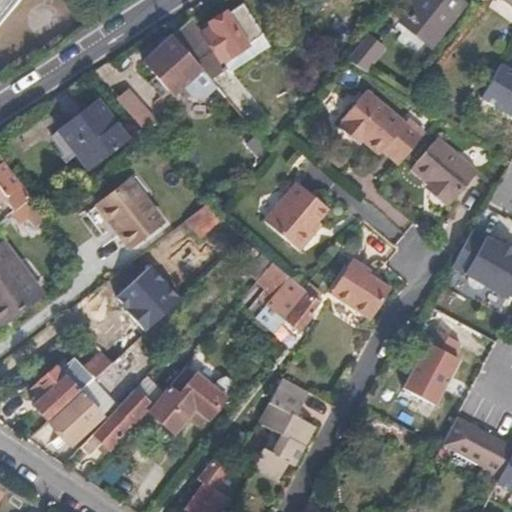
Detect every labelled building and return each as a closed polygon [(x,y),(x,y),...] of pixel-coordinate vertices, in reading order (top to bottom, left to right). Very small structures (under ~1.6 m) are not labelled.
[(0,0),(0,20),(16,0),(0,0)] [(421,57),(464,3),(460,0),(417,0),(424,6),(422,10),(426,15),(399,47),(407,52),(410,48),(421,57)] [(211,78),(227,67),(230,72),(271,44),(245,4),(229,14),(228,13),(214,21),(215,24),(213,26),(204,32),(194,16),(173,34),(211,78)] [(368,31),(346,55),(364,72),(386,48),(368,31)] [(211,78),(173,34),(144,60),(174,92),(184,83),(193,93),(204,96),(217,85),(211,78)] [(360,142),(363,139),(379,151),(382,148),(396,159),(422,128),(405,114),(402,118),(365,87),(338,119),(340,120),(338,124),(360,142)] [(146,120),(123,92),(113,100),(120,109),(129,120),(137,127),(146,120)] [(126,136),(98,99),(58,130),(87,167),(126,136)] [(422,185),(430,191),(444,203),(448,198),(449,199),(475,167),(438,135),(410,168),(425,181),(422,185)] [(32,196),(0,151),(0,198),(4,195),(14,209),(32,196)] [(164,222),(157,213),(131,180),(101,203),(99,205),(124,238),(132,246),(164,222)] [(302,251),(324,224),(320,219),(330,207),(298,180),(265,220),(302,251)] [(207,234),(226,216),(211,201),(189,218),(207,234)] [(478,232),(470,228),(450,267),(468,276),(467,278),(467,279),(467,280),(467,282),(467,283),(467,285),(468,286),(469,287),(470,289),(471,290),(472,290),(474,291),(476,291),(478,291),(480,291),(482,290),(483,289),(485,288),(486,287),(486,286),(507,296),(511,286),(511,247),(497,239),(496,241),(478,232)] [(43,290),(33,277),(4,240),(0,243),(0,320),(2,323),(43,290)] [(382,275),(372,268),(354,258),(332,293),(370,318),(390,287),(380,280),(382,275)] [(280,287),(289,275),(273,261),(263,274),(280,287)] [(324,302),(289,275),(280,287),(286,291),(274,308),(301,330),(313,314),(316,317),(324,302)] [(421,351),(429,337),(418,330),(406,324),(398,339),(421,351)] [(436,329),(404,388),(435,404),(460,359),(455,356),(462,343),(436,329)] [(102,388),(114,377),(135,357),(127,349),(116,358),(107,367),(96,377),(94,379),(102,388)] [(107,367),(116,358),(108,350),(105,353),(103,351),(86,366),(96,377),(107,367)] [(482,371),(485,366),(479,362),(476,368),(481,372),(482,371)] [(174,383),(181,390),(179,394),(171,386),(150,411),(177,433),(195,410),(208,422),(228,398),(226,396),(228,393),(233,382),(227,377),(219,380),(214,386),(212,385),(188,366),(174,383)] [(80,392),(58,368),(33,389),(41,397),(42,400),(35,406),(49,421),(80,392)] [(295,461),(316,422),(297,411),(309,389),(284,375),(259,422),(279,435),(271,450),(263,447),(253,465),(277,477),(289,457),(295,461)] [(111,450),(152,405),(134,390),(81,447),(85,450),(91,455),(103,442),(111,450)] [(71,445),(101,416),(80,392),(49,421),(58,431),(71,445)] [(511,450),(511,444),(458,416),(442,445),(485,467),(481,474),(495,482),(511,450)] [(511,450),(495,482),(511,490),(511,450)] [(192,511),(215,511),(226,496),(216,489),(230,471),(215,457),(200,477),(206,482),(188,509),(192,511)] [(316,511),(320,505),(310,499),(303,511),(316,511)]
